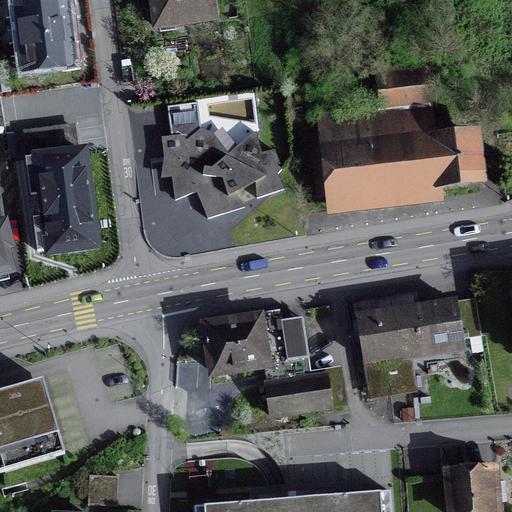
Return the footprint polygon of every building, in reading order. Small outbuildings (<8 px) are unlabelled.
[(59,0),(49,0),(17,4),(25,71),(67,65),(67,68),(81,67),(80,59),(73,60),(66,4),(60,5),(59,0)] [(150,0),(154,29),(212,22),(209,0),(150,0)] [(375,62),(382,109),(405,106),(404,93),(421,91),(417,56),(375,62)] [(160,140),(164,164),(167,165),(166,171),(165,177),(170,177),(174,202),(195,193),(206,220),(243,209),(233,195),(254,184),(256,200),(282,191),(276,176),(280,171),(273,152),(260,155),(254,134),(229,155),(213,136),(202,130),(196,104),(166,109),(170,138),(160,140)] [(322,135),(329,199),(477,181),(473,139),(446,142),(446,135),(436,136),(437,143),(428,144),(425,123),(322,135)] [(48,253),(94,247),(81,155),(37,160),(42,201),(48,253)] [(3,228),(0,229),(0,274),(9,272),(3,249),(8,247),(3,228)] [(365,361),(364,361),(370,400),(410,393),(404,356),(461,347),(460,341),(466,340),(465,333),(458,334),(453,305),(356,320),(354,307),(353,307),(355,322),(358,321),(365,361)] [(261,320),(205,328),(208,351),(212,375),(267,366),(308,360),(301,319),(280,323),(279,317),(261,320)] [(256,418),(270,416),(270,418),(344,407),(340,375),(265,386),(266,391),(253,393),(256,418)] [(0,392),(0,461),(59,443),(40,380),(0,392)] [(498,511),(496,471),(447,475),(450,511),(498,511)] [(118,476),(89,475),(88,505),(117,506),(118,476)] [(194,511),(392,511),(391,493),(274,501),(194,507),(194,511)]
